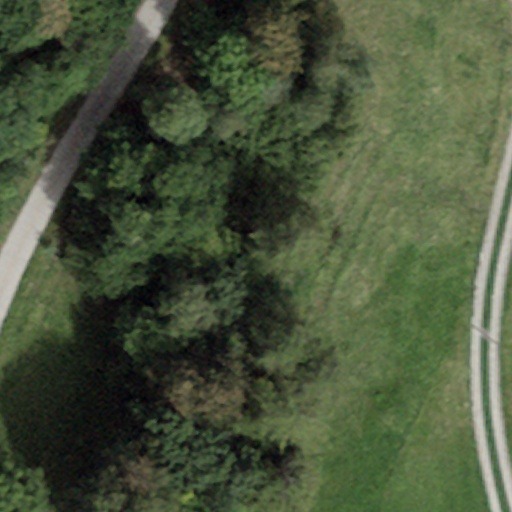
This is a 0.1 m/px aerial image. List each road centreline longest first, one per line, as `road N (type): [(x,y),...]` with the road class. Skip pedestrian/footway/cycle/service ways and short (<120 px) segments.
road 1 (unclassified): [(0,312),(10,277),(95,150),(168,0)]
road 2 (track): [(511,211),(485,415),(509,511)]
